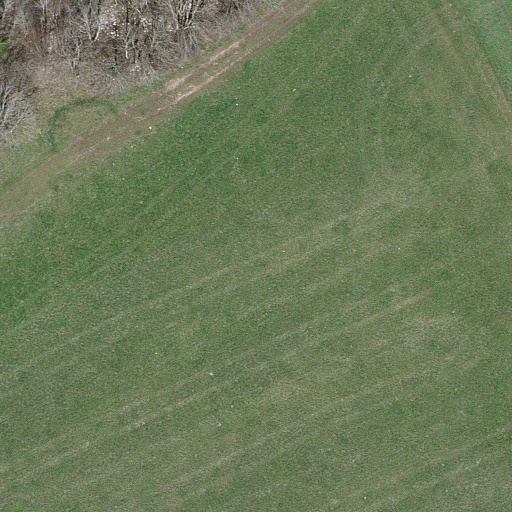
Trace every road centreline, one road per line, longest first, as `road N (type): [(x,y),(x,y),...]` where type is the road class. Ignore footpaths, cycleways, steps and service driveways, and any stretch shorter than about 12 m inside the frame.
road 1 (track): [(0,203),(187,70),(317,0)]
road 2 (track): [(435,0),(511,156)]
